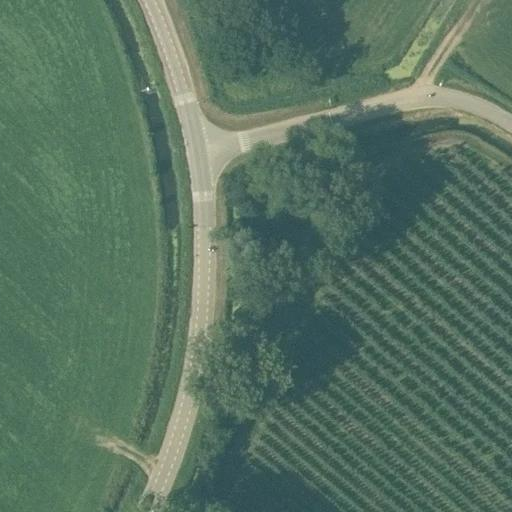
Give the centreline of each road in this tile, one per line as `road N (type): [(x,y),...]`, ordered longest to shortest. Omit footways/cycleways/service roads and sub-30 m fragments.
road 1 (tertiary): [(146,511),(198,358),(206,292),(201,159)]
road 2 (unclassified): [(201,159),(407,98),(477,104),(511,128)]
road 3 (tertiary): [(201,159),(171,46),(147,0)]
